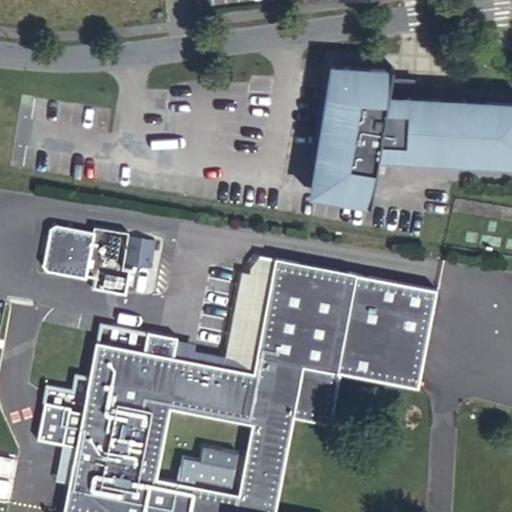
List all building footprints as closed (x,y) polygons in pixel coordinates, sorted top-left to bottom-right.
[(391,65),(332,62),(319,156),(379,163),(381,145),(388,146),(388,149),(511,157),(511,98),(388,89),(391,65)] [(375,187),(379,163),(319,156),(316,178),(315,189),(374,197),(375,187)] [(84,273),(92,228),(53,220),(47,224),(40,260),(44,266),(84,273)] [(156,238),(131,234),(126,260),(151,265),(156,238)] [(246,366),(267,253),(252,250),(243,262),(228,342),(176,333),(175,337),(169,336),(167,352),(246,366)] [(270,511),(264,511),(283,406),(307,411),(321,395),(327,377),(329,364),(410,379),(427,281),(267,253),(246,366),(167,352),(169,336),(170,332),(140,327),(137,347),(89,338),(76,411),(63,484),(58,511),(270,511)] [(321,395),(307,411),(321,413),(327,377),(321,395)] [(32,440),(57,445),(64,409),(39,405),(32,440)] [(51,482),(63,484),(76,411),(64,409),(57,445),(51,482)]
